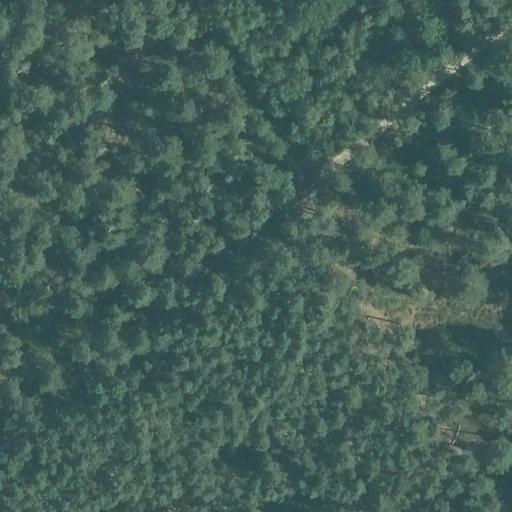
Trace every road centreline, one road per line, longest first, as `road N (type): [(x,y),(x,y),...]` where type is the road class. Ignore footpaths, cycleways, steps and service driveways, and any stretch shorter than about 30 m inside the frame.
road 1 (track): [(511,20),(0,437)]
road 2 (track): [(300,197),(425,404),(511,511)]
road 3 (track): [(196,0),(310,181)]
